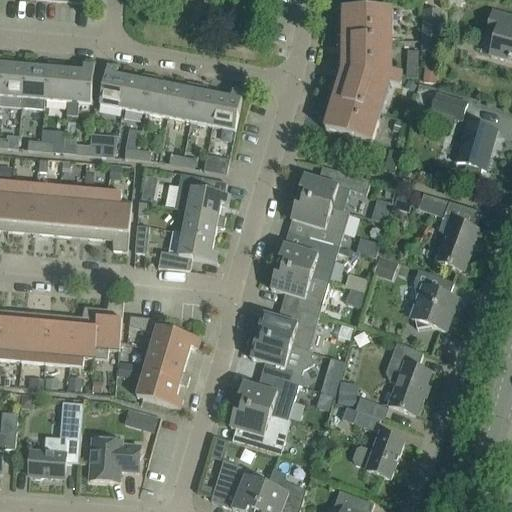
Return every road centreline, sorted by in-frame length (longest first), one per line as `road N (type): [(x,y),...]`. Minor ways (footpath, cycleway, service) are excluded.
road 1 (residential): [(511,224),(410,511)]
road 2 (residential): [(232,297),(0,276)]
road 3 (residential): [(177,511),(232,297)]
road 4 (residential): [(232,297),(291,92)]
road 5 (residential): [(109,52),(291,92)]
road 6 (unclassified): [(476,511),(511,376)]
